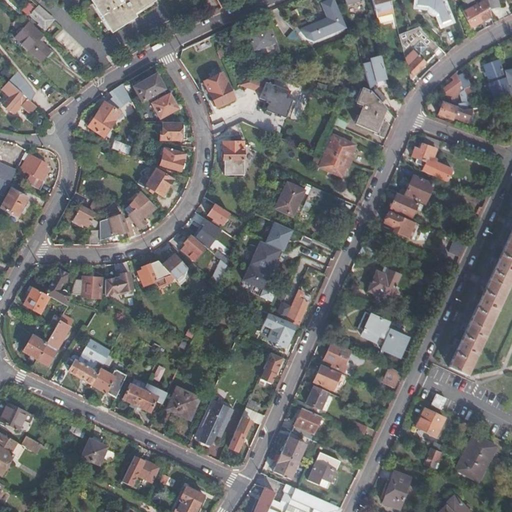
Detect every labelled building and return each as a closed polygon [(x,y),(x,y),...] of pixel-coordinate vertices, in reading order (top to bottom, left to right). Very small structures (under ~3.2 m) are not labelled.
[(89,0),(109,31),(135,15),(133,12),(152,0),(89,0)] [(326,19),(299,30),(304,38),(311,41),(315,39),(316,42),(344,30),(331,0),(329,0),(320,4),(326,19)] [(395,23),(389,0),(373,0),(379,27),(395,23)] [(415,0),(414,6),(429,8),(428,10),(428,11),(428,12),(428,13),(429,14),(431,15),(433,15),(435,14),(440,26),(450,22),(442,1),(441,0),(415,0)] [(470,27),(491,16),(486,0),(485,0),(469,8),(465,10),(463,12),(470,27)] [(469,8),(485,0),(471,0),(466,3),(469,8)] [(22,12),(28,15),(33,5),(26,2),(22,12)] [(28,16),(44,31),(52,19),(37,6),(28,16)] [(30,20),(14,38),(40,62),(50,51),(38,40),(42,36),(32,26),(34,24),(30,20)] [(275,43),(270,26),(245,35),(252,52),(275,43)] [(417,27),(398,34),(409,79),(439,49),(417,27)] [(286,39),(299,45),(302,37),(290,32),(286,39)] [(230,40),(225,42),(228,51),(234,49),(230,40)] [(381,55),(361,60),(367,84),(387,79),(381,55)] [(484,63),(490,82),(495,97),(509,93),(505,77),(499,57),(484,63)] [(221,72),(204,81),(212,97),(211,100),(213,105),(216,106),(216,107),(234,98),(221,72)] [(461,102),(455,106),(456,106),(461,109),(468,108),(467,104),(464,91),(464,89),(457,75),(456,72),(455,74),(453,75),(450,77),(453,80),(442,90),(448,98),(450,98),(451,99),(452,98),(453,96),(458,92),(461,102)] [(463,73),(457,75),(464,89),(469,86),(463,73)] [(131,84),(139,103),(161,93),(153,74),(131,84)] [(7,81),(24,96),(29,91),(12,76),(7,81)] [(284,117),(294,91),(264,80),(258,98),(267,101),(264,110),(284,117)] [(31,114),(36,107),(24,96),(7,81),(0,89),(9,97),(3,105),(14,115),(22,106),(31,114)] [(376,132),(385,108),(370,92),(361,89),(355,104),(361,107),(355,125),(376,132)] [(169,94),(151,101),(157,116),(174,108),(169,94)] [(104,102),(88,125),(103,137),(116,119),(118,121),(122,115),(118,111),(120,107),(110,99),(104,102)] [(461,109),(456,106),(455,107),(442,102),(437,115),(451,120),(452,118),(467,123),(474,107),(468,108),(461,109)] [(160,132),(160,139),(180,140),(180,124),(165,124),(165,132),(160,132)] [(317,167),(338,176),(339,175),(342,174),(344,169),(343,165),(348,155),(351,154),(353,149),(352,146),(353,144),(332,135),(332,136),(327,134),(317,157),(314,164),(318,165),(317,167)] [(114,140),(111,149),(112,150),(127,155),(130,146),(114,140)] [(226,160),(226,168),(241,168),(241,160),(243,160),(243,141),(223,141),(223,159),(226,160)] [(416,158),(412,167),(446,182),(451,169),(435,162),(436,159),(432,157),(436,149),(420,143),(417,148),(414,147),(411,156),(416,158)] [(163,147),(159,164),(179,170),(184,153),(163,147)] [(25,182),(39,190),(44,182),(41,180),(48,169),(45,167),(48,161),(30,150),(20,168),(30,174),(25,182)] [(0,193),(3,195),(7,187),(11,180),(13,175),(16,170),(0,162),(0,193)] [(152,169),(145,180),(143,184),(145,186),(144,188),(151,193),(152,191),(160,195),(164,188),(165,189),(171,180),(152,169)] [(431,185),(412,176),(404,195),(423,203),(431,185)] [(11,180),(7,187),(10,189),(0,206),(0,207),(16,217),(27,198),(19,193),(22,187),(11,180)] [(287,184),(275,208),(292,216),(303,191),(287,184)] [(155,209),(136,189),(133,197),(135,199),(124,208),(140,228),(147,222),(144,219),(155,209)] [(417,204),(396,195),(389,209),(411,218),(417,204)] [(229,213),(215,204),(207,215),(221,224),(229,213)] [(79,207),(71,220),(79,225),(80,223),(86,227),(91,219),(93,220),(96,216),(79,207)] [(286,245),(293,231),(251,211),(245,224),(273,237),(272,239),(286,245)] [(387,213),(383,223),(394,228),(392,232),(402,236),(404,233),(409,222),(387,213)] [(121,214),(98,220),(99,230),(99,239),(113,236),(113,233),(117,231),(118,235),(126,232),(128,240),(135,237),(140,235),(128,218),(122,220),(121,214)] [(205,222),(197,234),(209,242),(217,230),(205,222)] [(89,232),(88,244),(89,244),(99,244),(99,239),(99,230),(92,230),(89,232)] [(511,231),(499,260),(495,268),(481,298),(478,305),(460,342),(457,350),(449,367),(466,375),(511,275),(511,231)] [(178,246),(183,236),(176,233),(171,243),(178,246)] [(185,244),(181,249),(193,260),(203,249),(190,236),(184,243),(185,244)] [(302,253),(286,245),(272,239),(263,259),(293,273),(302,253)] [(459,243),(453,241),(450,249),(455,252),(459,243)] [(362,246),(358,253),(373,260),(377,252),(362,246)] [(174,280),(175,282),(188,271),(175,256),(163,267),(174,280)] [(495,268),(499,260),(494,258),(490,266),(495,268)] [(210,279),(217,285),(221,277),(226,265),(219,259),(210,279)] [(174,280),(163,267),(158,261),(141,268),(141,269),(138,271),(144,285),(155,281),(157,287),(174,280)] [(402,271),(410,275),(413,268),(405,265),(402,271)] [(43,294),(49,297),(53,299),(66,307),(68,301),(69,297),(58,291),(66,275),(57,269),(43,294)] [(375,295),(388,300),(398,276),(387,271),(385,276),(376,273),(367,291),(375,295)] [(120,277),(104,281),(105,296),(132,290),(128,272),(119,274),(120,277)] [(82,275),(76,275),(70,294),(81,296),(80,298),(99,299),(100,279),(82,278),(82,275)] [(43,294),(30,286),(28,290),(30,291),(22,304),(40,314),(49,297),(43,294)] [(284,320),(295,325),(309,297),(297,291),(284,320)] [(385,306),(388,300),(375,295),(372,301),(385,306)] [(472,303),(478,305),(481,298),(476,296),(472,303)] [(53,330),(59,321),(59,319),(57,317),(55,319),(49,316),(44,325),(53,330)] [(386,323),(370,316),(361,337),(374,342),(377,336),(385,340),(381,348),(397,355),(406,336),(389,329),(387,334),(382,332),(386,323)] [(278,320),(269,340),(284,347),(293,327),(278,320)] [(45,344),(37,359),(48,365),(70,327),(59,321),(53,330),(45,344)] [(23,351),(37,359),(45,344),(32,336),(23,351)] [(452,348),(457,350),(460,342),(455,340),(452,348)] [(350,351),(331,342),(323,360),(335,365),(334,368),(343,372),(346,365),(344,364),(345,362),(350,351)] [(67,371),(91,384),(97,373),(94,371),(96,369),(93,366),(91,369),(89,368),(97,354),(102,358),(105,359),(107,355),(110,351),(96,343),(91,351),(86,348),(78,362),(74,360),(67,371)] [(271,384),(283,358),(269,352),(262,368),(265,369),(261,380),(271,384)] [(107,355),(105,359),(102,364),(108,367),(113,358),(107,355)] [(346,365),(343,372),(342,374),(347,376),(352,365),(345,362),(344,364),(346,365)] [(341,375),(323,366),(315,384),(333,392),(341,375)] [(399,376),(401,373),(388,367),(385,375),(394,379),(396,374),(399,376)] [(91,384),(115,398),(125,376),(114,370),(111,375),(100,369),(97,373),(91,384)] [(122,399),(136,405),(143,391),(129,384),(122,399)] [(176,387),(166,409),(188,419),(198,397),(176,387)] [(320,409),(327,393),(312,387),(305,403),(320,409)] [(143,391),(136,405),(149,411),(156,397),(143,391)] [(436,395),(431,405),(440,409),(444,400),(436,395)] [(209,446),(214,435),(217,428),(222,430),(232,408),(212,399),(195,437),(200,439),(199,442),(209,446)] [(245,407),(255,411),(258,404),(249,399),(245,407)] [(26,410),(7,401),(0,414),(0,420),(17,429),(26,410)] [(252,419),(256,411),(255,411),(245,407),(242,414),(252,419)] [(425,409),(416,427),(436,436),(445,419),(425,409)] [(315,435),(322,418),(304,410),(296,427),(315,435)] [(352,428),(363,433),(366,426),(355,422),(352,428)] [(242,427),(238,425),(228,448),(238,452),(245,434),(240,432),(242,427)] [(82,437),(85,430),(77,427),(74,433),(82,437)] [(217,428),(214,435),(219,437),(222,430),(217,428)] [(0,434),(0,472),(1,473),(13,454),(16,456),(21,447),(0,434)] [(26,435),(21,443),(37,453),(42,444),(26,435)] [(497,448),(475,435),(457,469),(479,481),(497,448)] [(288,437),(280,454),(298,462),(306,444),(288,437)] [(106,448),(89,439),(81,457),(98,465),(106,448)] [(431,450),(425,464),(438,468),(443,453),(440,452),(439,453),(431,450)] [(298,462),(280,454),(273,471),(291,478),(298,462)] [(315,461),(307,479),(318,484),(320,478),(330,482),(339,463),(322,455),(320,459),(318,458),(317,461),(315,461)] [(157,467),(133,457),(127,470),(150,481),(157,467)] [(409,477),(393,471),(382,502),(398,508),(409,477)] [(181,483),(162,474),(158,481),(177,490),(181,483)] [(296,489),(285,484),(281,493),(289,497),(285,506),(272,501),(271,505),(270,507),(268,507),(266,511),(338,511),(340,509),(296,489)] [(318,494),(320,489),(307,484),(306,489),(318,494)] [(174,510),(173,511),(194,511),(203,495),(184,487),(174,509),(174,510)] [(266,511),(268,507),(275,493),(264,489),(253,511),(266,511)] [(455,494),(436,511),(469,511),(471,511),(455,494)]
